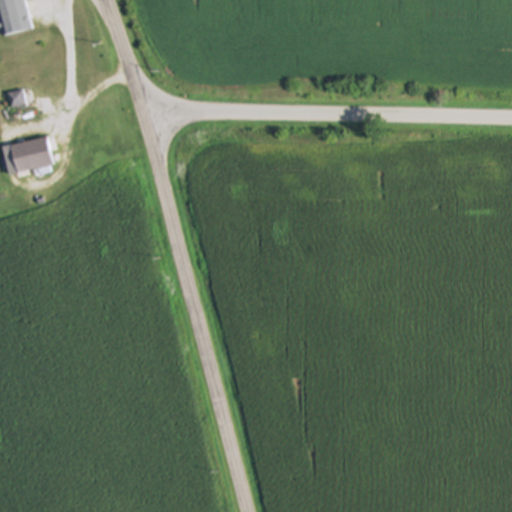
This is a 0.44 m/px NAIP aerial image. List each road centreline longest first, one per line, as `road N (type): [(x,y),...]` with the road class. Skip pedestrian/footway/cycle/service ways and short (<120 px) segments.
road 1 (residential): [(106,0),(252,511)]
road 2 (residential): [(511,122),(145,117)]
